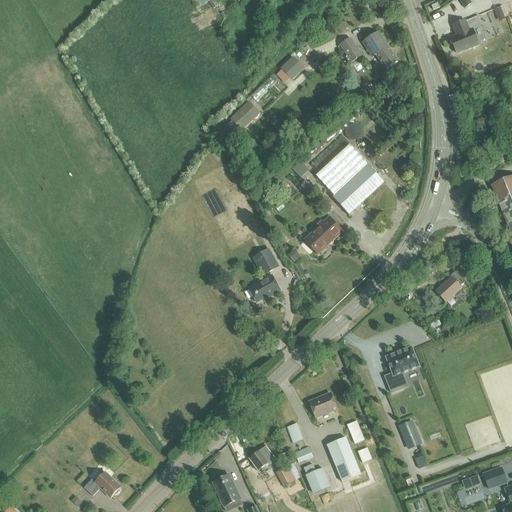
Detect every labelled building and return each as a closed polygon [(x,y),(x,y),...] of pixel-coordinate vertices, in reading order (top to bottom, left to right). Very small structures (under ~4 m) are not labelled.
[(210,0),(190,0),(192,2),(196,10),(202,7),(209,3),(213,10),(218,7),(218,6),(221,4),(218,0),(213,0),(211,1),(210,0)] [(469,0),(458,0),(465,10),(472,4),(469,0)] [(509,32),(499,8),(494,10),(504,34),(509,32)] [(456,32),(458,36),(450,39),(456,54),(478,45),(472,30),(469,31),(465,22),(453,26),(455,33),(456,32)] [(376,55),(385,70),(397,63),(378,33),(362,43),(372,58),(376,55)] [(340,46),(338,48),(341,53),(343,51),(351,63),(361,56),(350,39),(340,46)] [(294,56),(281,68),(293,80),(306,68),(294,56)] [(273,74),(252,96),(257,101),(278,79),(273,74)] [(248,102),(230,120),(242,132),(260,114),(248,102)] [(481,164),(486,174),(511,163),(506,153),(481,164)] [(384,184),(367,166),(332,198),(349,217),(384,184)] [(511,177),(491,186),(511,238),(511,241),(509,242),(511,249),(511,177)] [(278,188),(283,194),(290,188),(285,183),(278,188)] [(319,228),(306,240),(318,252),(330,240),(331,242),(342,232),(329,219),(323,224),(321,222),(317,226),(319,228)] [(262,277),(279,267),(269,249),(252,259),(262,277)] [(294,250),(287,255),(294,263),(301,256),(294,250)] [(461,289),(460,287),(465,283),(455,272),(450,277),(451,278),(435,292),(445,303),(461,289)] [(269,299),(281,292),(272,276),(248,289),(256,305),(269,298),(269,299)] [(442,327),(445,336),(456,332),(453,323),(442,327)] [(385,358),(392,374),(384,377),(391,394),(399,391),(394,377),(402,374),(419,367),(411,348),(385,358)] [(412,382),(423,378),(420,370),(409,375),(412,382)] [(337,410),(330,395),(309,404),(315,419),(337,410)] [(347,426),(354,445),(364,441),(356,422),(347,426)] [(399,427),(408,450),(421,445),(412,422),(399,427)] [(293,445),(303,441),(296,424),(287,428),(293,445)] [(361,476),(346,438),(327,446),(342,483),(361,476)] [(271,469),(269,466),(275,461),(265,447),(249,459),(258,472),(260,470),(264,475),(271,469)] [(312,458),(308,448),(294,454),(298,464),(312,458)] [(367,449),(357,453),(362,464),(371,460),(367,449)] [(286,453),(279,457),(281,461),(288,457),(286,453)] [(422,457),(415,460),(419,470),(426,467),(422,457)] [(304,467),(307,474),(316,470),(314,464),(304,467)] [(277,474),(284,487),(294,482),(287,468),(277,474)] [(324,468),(306,474),(313,494),(331,488),(324,468)] [(502,469),(483,476),(485,483),(491,481),(493,488),(507,483),(502,469)] [(92,481),(84,489),(93,497),(101,489),(110,499),(114,496),(116,496),(119,493),(119,491),(121,489),(106,473),(95,483),(92,481)] [(225,477),(221,478),(220,481),(213,484),(224,508),(240,500),(229,476),(227,478),(225,477)] [(463,483),(465,489),(480,484),(477,478),(463,483)] [(511,511),(511,487),(508,489),(510,495),(507,496),(511,505),(503,508),(503,511),(511,511)] [(76,497),(71,502),(78,508),(83,504),(76,497)]
